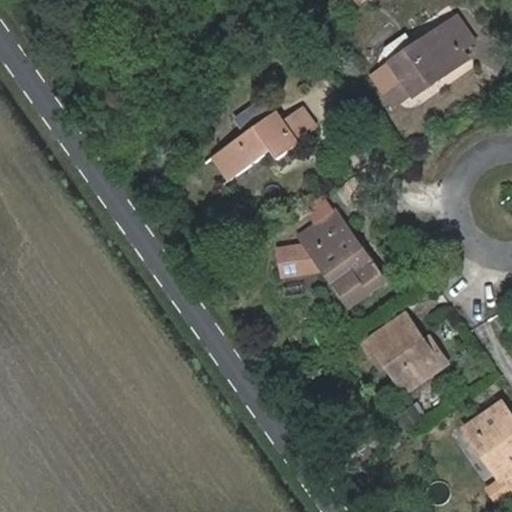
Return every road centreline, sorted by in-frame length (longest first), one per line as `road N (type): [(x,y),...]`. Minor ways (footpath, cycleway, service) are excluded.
road 1 (unclassified): [(0,29),(341,511)]
road 2 (residential): [(511,144),(467,164),(455,200),(468,236),(511,255)]
